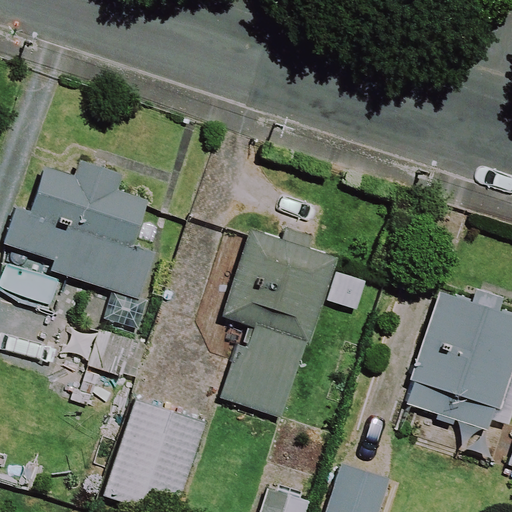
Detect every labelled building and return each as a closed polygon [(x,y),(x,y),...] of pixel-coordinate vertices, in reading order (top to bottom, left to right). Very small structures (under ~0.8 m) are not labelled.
[(42,160),(13,239),(52,254),(46,268),(121,296),(156,203),(42,160)] [(223,398),(275,417),(318,300),(353,313),(367,275),(251,233),(219,320),(248,330),(223,398)] [(511,349),(511,312),(439,291),(405,407),(485,431),(489,417),(509,423),(511,411),(511,360),(509,359),(511,349)] [(128,383),(139,344),(110,336),(99,375),(128,383)] [(129,394),(99,493),(162,511),(181,511),(210,418),(129,394)] [(463,505),(472,466),(438,458),(429,497),(463,505)] [(375,511),(386,483),(340,467),(324,511),(375,511)]
